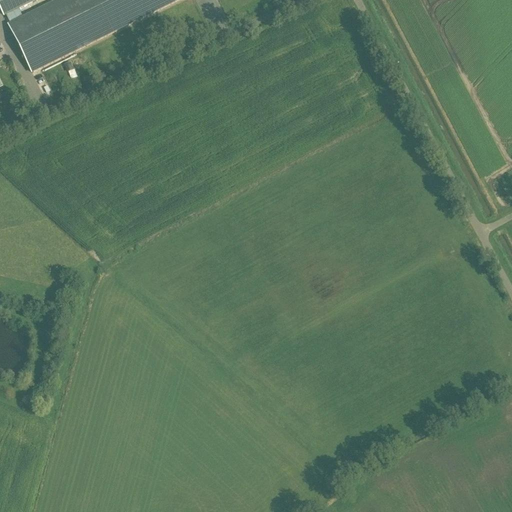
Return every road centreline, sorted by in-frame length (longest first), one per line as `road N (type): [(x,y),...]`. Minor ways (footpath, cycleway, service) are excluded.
road 1 (unclassified): [(0,139),(307,0)]
road 2 (unclassified): [(511,292),(358,0)]
